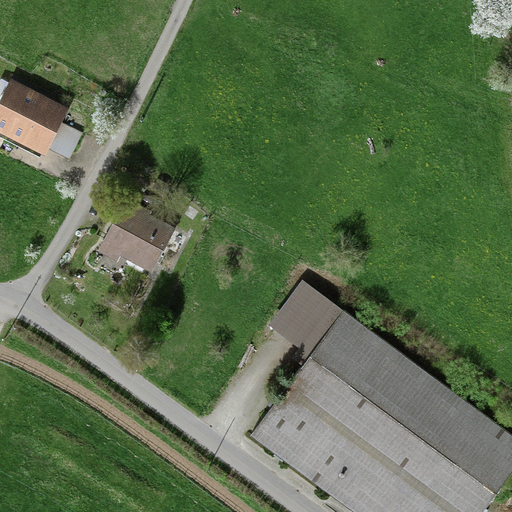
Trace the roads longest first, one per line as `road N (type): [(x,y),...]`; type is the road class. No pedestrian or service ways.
road 1 (unclassified): [(306,511),(21,303)]
road 2 (track): [(237,511),(94,407),(0,357)]
road 3 (unclassified): [(21,303),(129,117)]
road 4 (unclassified): [(186,0),(129,117)]
